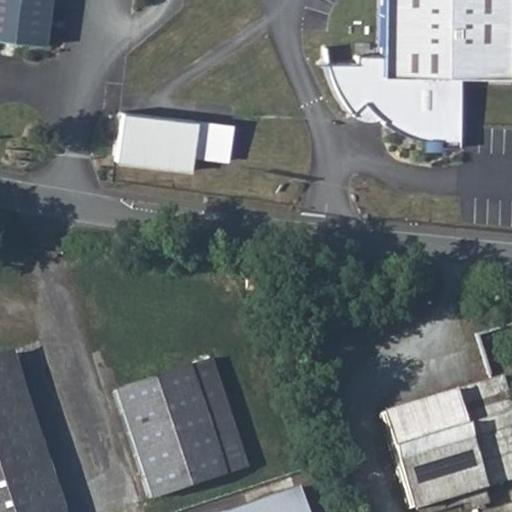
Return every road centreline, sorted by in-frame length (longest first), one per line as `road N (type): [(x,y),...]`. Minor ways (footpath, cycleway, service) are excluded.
road 1 (unclassified): [(0,192),(511,259)]
road 2 (unknown): [(50,202),(53,310),(92,511)]
